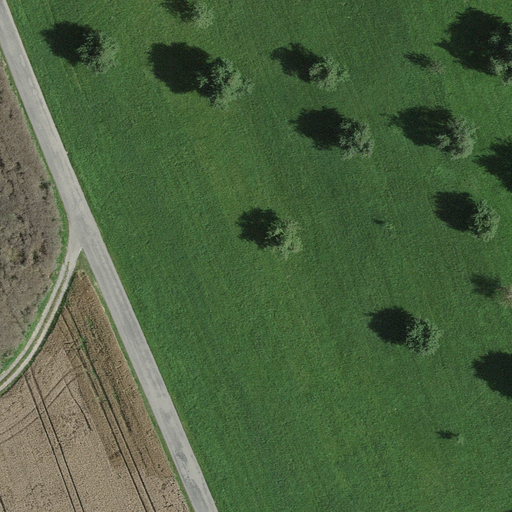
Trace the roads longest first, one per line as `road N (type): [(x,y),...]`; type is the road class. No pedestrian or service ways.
road 1 (tertiary): [(0,21),(207,511)]
road 2 (track): [(81,219),(28,362),(0,385)]
